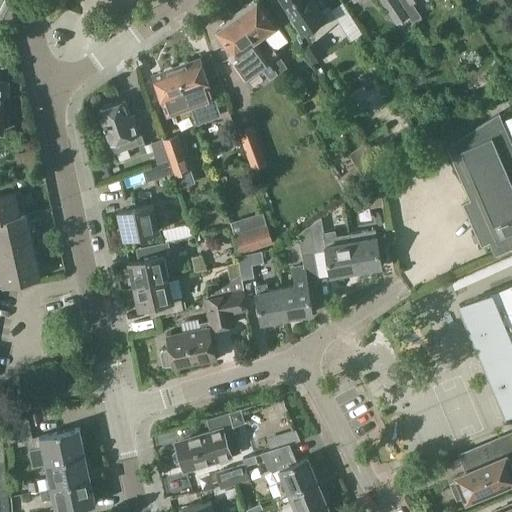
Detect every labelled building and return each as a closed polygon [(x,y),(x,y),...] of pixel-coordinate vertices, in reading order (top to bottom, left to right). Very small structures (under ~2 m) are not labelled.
[(284,64),(274,51),(288,41),(276,25),(277,25),(259,0),(236,17),(269,63),(276,73),(278,71),(277,69),(284,64)] [(283,0),(305,33),(309,39),(329,25),(328,25),(338,18),(329,4),(320,9),(314,0),(283,0)] [(395,0),(379,0),(396,23),(406,16),(395,0)] [(422,17),(412,2),(416,0),(399,0),(405,8),(414,22),(416,20),(417,23),(422,20),(421,17),(422,17)] [(262,68),(263,68),(270,77),(276,73),(269,63),(236,17),(215,32),(233,56),(228,60),(234,68),(252,55),(262,68)] [(316,40),(310,44),(303,49),(312,63),(325,55),(316,40)] [(176,66),(190,107),(196,122),(219,115),(199,58),(176,66)] [(190,107),(176,66),(153,74),(167,115),(190,107)] [(0,131),(2,131),(2,96),(9,96),(8,83),(1,83),(1,81),(0,80),(0,131)] [(147,152),(145,145),(134,114),(130,115),(125,101),(100,109),(114,152),(139,144),(142,154),(147,152)] [(511,143),(499,113),(447,146),(468,192),(469,192),(485,225),(477,229),(483,243),(490,239),(496,251),(511,243),(511,143)] [(238,130),(249,163),(265,157),(254,125),(238,130)] [(190,170),(179,134),(163,139),(170,159),(170,161),(180,187),(186,185),(182,173),(190,170)] [(163,139),(151,143),(154,150),(158,163),(170,159),(163,139)] [(365,144),(349,153),(366,183),(382,173),(365,144)] [(39,168),(35,149),(19,153),(22,171),(39,168)] [(383,151),(375,155),(382,167),(390,163),(383,151)] [(180,187),(170,161),(158,164),(143,170),(147,181),(173,172),(179,187),(180,187)] [(371,207),(383,205),(379,179),(367,185),(371,207)] [(22,192),(0,196),(0,275),(2,286),(40,279),(22,192)] [(160,231),(154,203),(118,211),(124,238),(160,231)] [(350,233),(337,235),(326,237),(322,220),(309,229),(314,252),(327,250),(331,274),(356,270),(350,233)] [(274,244),(268,225),(235,235),(240,253),(274,244)] [(314,252),(309,229),(300,235),(303,254),(314,252)] [(376,229),(350,233),(356,270),(382,265),(376,229)] [(134,285),(170,277),(165,253),(172,251),(169,240),(143,245),(145,257),(129,261),(134,285)] [(242,273),(242,278),(254,276),(252,264),(264,262),(262,250),(238,255),(242,273)] [(207,269),(202,254),(192,256),(195,272),(207,269)] [(296,285),(283,287),(288,316),(314,312),(305,267),(293,270),(296,285)] [(242,273),(207,296),(207,297),(204,298),(209,321),(200,323),(202,329),(168,336),(170,349),(163,350),(161,353),(163,364),(166,366),(174,364),(174,366),(215,358),(210,329),(233,324),(231,310),(248,307),(242,278),(242,273)] [(175,300),(170,277),(134,285),(139,308),(156,304),(159,316),(185,310),(182,298),(175,300)] [(505,413),(505,414),(511,411),(511,280),(458,303),(459,304),(463,303),(508,411),(505,413)] [(288,316),(283,287),(269,289),(268,282),(256,285),(262,321),(288,316)] [(75,367),(18,373),(22,400),(78,395),(75,367)] [(235,426),(245,423),(241,410),(230,413),(229,412),(207,419),(212,433),(177,443),(179,450),(177,450),(174,454),(176,461),(181,462),(183,461),(185,468),(242,451),(235,426)] [(11,430),(6,431),(9,444),(27,440),(26,439),(32,438),(29,426),(27,416),(9,420),(11,430)] [(86,455),(80,427),(39,436),(42,447),(29,450),(33,467),(46,463),(46,464),(86,455)] [(511,433),(496,439),(462,454),(468,470),(457,475),(459,481),(453,483),(459,497),(465,494),(467,500),(490,490),(491,492),(504,487),(503,485),(511,481),(511,466),(509,460),(511,458),(511,433)] [(289,491),(318,479),(308,456),(298,461),(292,463),(285,446),(264,454),(271,470),(275,472),(281,469),(289,491)] [(256,454),(243,458),(245,464),(246,465),(258,462),(256,454)] [(46,464),(51,488),(92,480),(86,455),(46,464)] [(246,465),(245,464),(218,472),(223,486),(237,482),(236,481),(249,477),(246,465)] [(28,482),(29,491),(43,489),(41,479),(28,482)] [(302,511),(327,502),(318,479),(289,491),(298,511),(302,511)] [(62,511),(97,504),(92,480),(51,488),(41,491),(44,508),(55,505),(56,511),(62,511)] [(237,482),(223,486),(214,488),(218,501),(240,494),(237,482)] [(214,511),(212,500),(181,507),(181,511),(214,511)] [(331,511),(327,502),(302,511),(331,511)]
